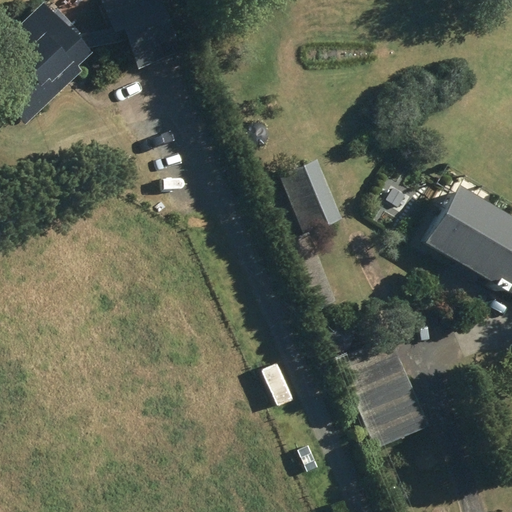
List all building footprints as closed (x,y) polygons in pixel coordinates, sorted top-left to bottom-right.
[(87,55),(83,51),(121,44),(134,72),(177,55),(154,0),(100,0),(95,3),(106,31),(78,35),(49,7),(46,11),(38,3),(23,18),(18,13),(0,31),(0,39),(5,45),(0,49),(0,58),(19,77),(0,93),(0,108),(20,130),(77,73),(73,69),(87,55)] [(313,160),(275,174),(297,232),(278,240),(307,316),(334,305),(306,234),(338,222),(313,160)] [(397,238),(427,184),(396,167),(366,221),(397,238)] [(511,222),(450,185),(414,246),(511,305),(511,222)] [(391,352),(336,375),(368,453),(423,430),(391,352)]
